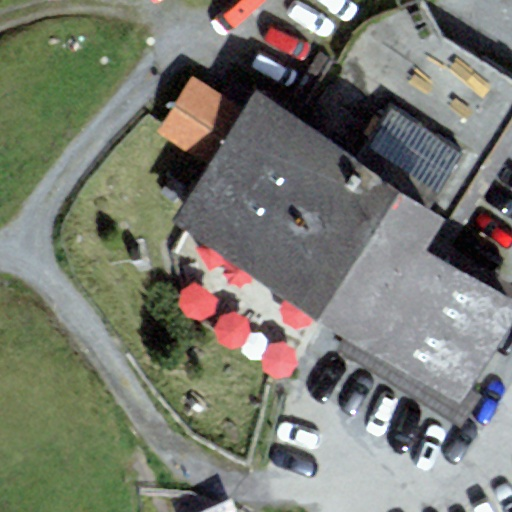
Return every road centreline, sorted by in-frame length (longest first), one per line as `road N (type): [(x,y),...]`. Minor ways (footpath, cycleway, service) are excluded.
road 1 (track): [(42,270),(42,192),(158,66),(124,11),(0,24)]
road 2 (track): [(278,482),(163,441),(42,270),(0,267)]
road 3 (unclassified): [(393,508),(479,493),(511,448)]
road 4 (track): [(318,355),(278,482)]
